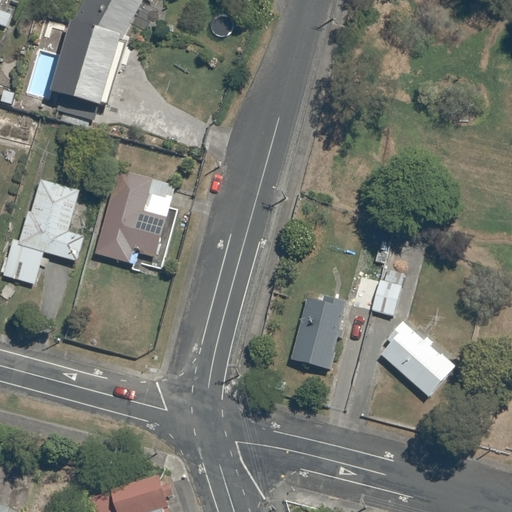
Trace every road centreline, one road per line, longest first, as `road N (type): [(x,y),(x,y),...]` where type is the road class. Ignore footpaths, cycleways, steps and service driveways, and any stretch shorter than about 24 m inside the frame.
road 1 (residential): [(316,0),(213,358),(208,428)]
road 2 (residential): [(511,507),(208,428)]
road 3 (residential): [(208,428),(0,365)]
